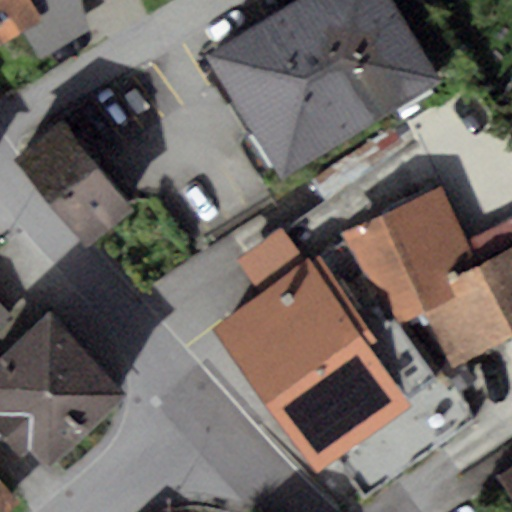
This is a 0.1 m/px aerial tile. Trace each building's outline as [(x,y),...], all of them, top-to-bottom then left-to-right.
[(0,0),(0,44),(22,30),(41,61),(89,31),(81,0),(0,0)] [(395,0),(299,0),(209,56),(283,175),(443,76),(395,0)] [(314,181),(326,204),(418,141),(409,122),(314,181)] [(64,123),(16,162),(86,248),(134,210),(64,123)] [(264,295),(217,330),(317,472),(336,459),(366,504),(476,420),(445,367),(408,325),(398,329),(342,234),(440,191),(418,141),(326,204),(284,233),(281,230),(239,261),(264,295)] [(440,191),(342,234),(398,329),(408,325),(445,367),(511,334),(511,246),(479,265),(467,242),(440,191)] [(511,219),(467,242),(479,265),(511,246),(511,219)] [(0,307),(0,329),(11,320),(0,307)] [(50,312),(0,357),(0,433),(23,459),(30,453),(46,470),(127,396),(50,312)] [(511,511),(511,468),(497,478),(511,500),(511,511)] [(0,511),(11,511),(20,504),(0,482),(0,511)]
